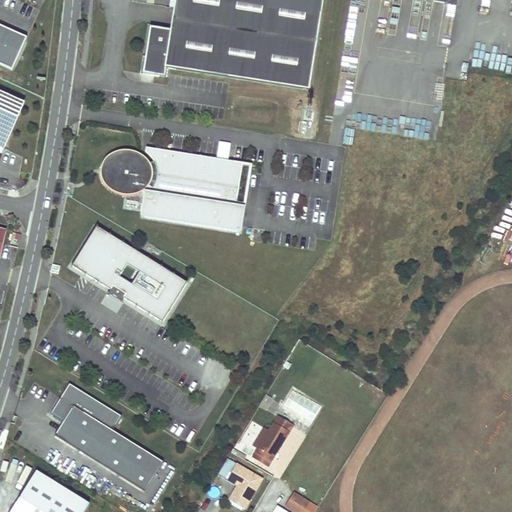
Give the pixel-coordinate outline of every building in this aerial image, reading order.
[(309,90),(322,0),(175,0),(170,31),(150,27),(143,74),(165,77),(166,68),(309,90)] [(26,38),(0,26),(0,28),(24,40),(10,69),(12,70),(26,38)] [(0,64),(10,69),(24,40),(0,28),(0,64)] [(0,147),(5,149),(26,103),(0,91),(0,147)] [(159,176),(164,151),(146,148),(146,153),(149,156),(154,163),(155,163),(155,165),(156,166),(156,167),(156,168),(157,171),(157,172),(157,173),(157,174),(157,175),(157,176),(159,176)] [(223,204),(225,187),(235,189),(239,163),(164,151),(159,176),(157,176),(157,175),(157,174),(157,173),(157,172),(157,171),(156,168),(156,167),(156,166),(155,165),(155,163),(154,163),(150,165),(149,163),(145,159),(142,156),(138,154),(131,151),(126,151),(121,151),(117,152),(114,154),(110,156),(107,158),(105,159),(103,162),(102,166),(101,170),(101,174),(101,177),(102,180),(104,184),(108,188),(111,191),(115,193),(120,195),(127,196),(131,196),(135,195),(142,193),(144,193),(140,217),(241,233),(245,207),(233,206),(223,204)] [(235,189),(225,187),(223,204),(233,206),(235,189)] [(186,283),(96,227),(72,267),(82,273),(110,291),(111,291),(113,288),(124,295),(122,298),(123,299),(162,323),(186,283)] [(110,291),(108,294),(121,303),(123,299),(122,298),(124,295),(113,288),(111,291),(110,291)] [(162,462),(112,431),(121,416),(69,384),(60,397),(50,413),(63,421),(54,436),(57,438),(107,468),(144,492),(162,462)] [(265,395),(258,405),(265,409),(271,398),(265,395)] [(264,457),(271,461),(292,426),(278,417),(269,431),(259,448),(254,456),(262,462),(264,457)] [(259,448),(269,431),(264,428),(253,445),(259,448)] [(246,455),(233,447),(231,451),(244,459),(246,455)] [(268,466),(271,461),(264,457),(262,462),(268,466)] [(234,489),(227,500),(243,510),(261,480),(226,459),(221,467),(217,474),(236,486),(239,488),(237,491),(234,489)] [(84,511),(89,505),(37,472),(11,511),(84,511)] [(311,511),(315,507),(294,494),(287,507),(294,511),(311,511)]
